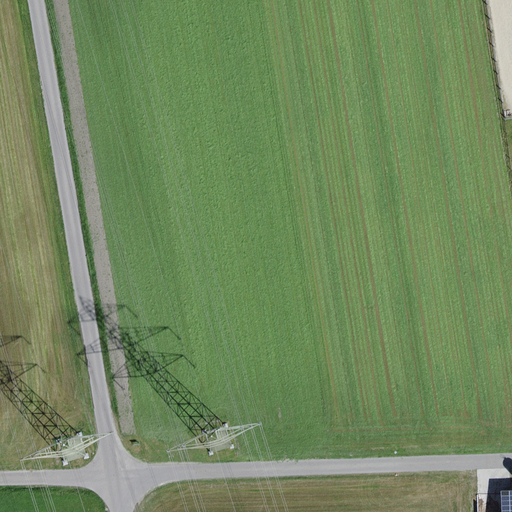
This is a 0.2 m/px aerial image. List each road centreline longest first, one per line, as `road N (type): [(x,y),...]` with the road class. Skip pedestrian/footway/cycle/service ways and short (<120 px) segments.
road 1 (unclassified): [(37,0),(114,476)]
road 2 (unclassified): [(114,476),(511,460)]
